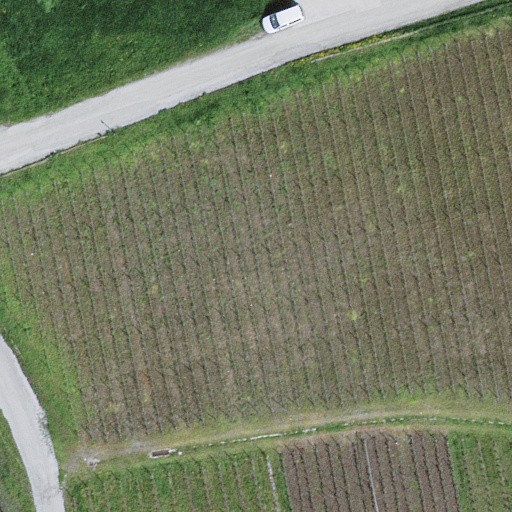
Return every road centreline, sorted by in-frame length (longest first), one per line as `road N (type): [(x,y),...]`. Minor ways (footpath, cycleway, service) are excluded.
road 1 (unclassified): [(0,166),(468,0)]
road 2 (track): [(0,387),(47,511)]
